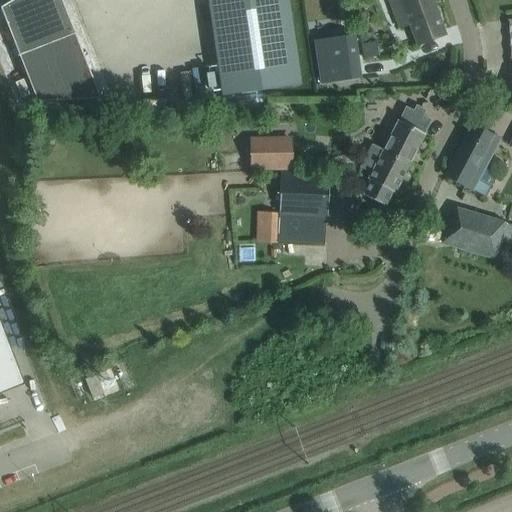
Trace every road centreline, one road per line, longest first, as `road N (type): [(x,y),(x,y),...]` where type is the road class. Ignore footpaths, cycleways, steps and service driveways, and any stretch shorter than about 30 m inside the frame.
road 1 (residential): [(386,312),(419,200),(471,79),(470,41),(456,0)]
road 2 (tertiary): [(511,431),(382,481)]
